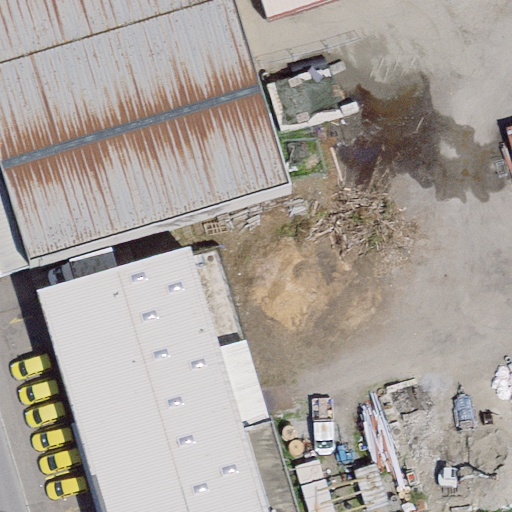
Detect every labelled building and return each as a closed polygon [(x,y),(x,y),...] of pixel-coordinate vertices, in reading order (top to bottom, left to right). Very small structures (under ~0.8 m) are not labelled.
[(234,0),(207,0),(0,62),(0,173),(28,266),(291,185),(234,0)] [(0,0),(0,62),(207,0),(0,0)] [(0,274),(28,266),(0,173),(0,274)] [(101,511),(297,511),(271,420),(267,422),(237,430),(215,349),(186,250),(37,292),(101,511)] [(244,341),(215,349),(237,430),(267,422),(244,341)]
